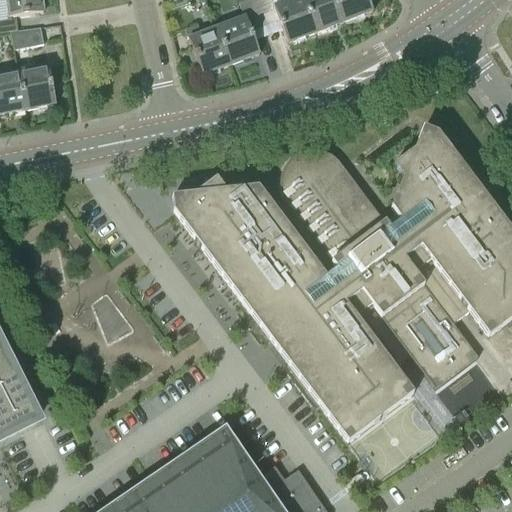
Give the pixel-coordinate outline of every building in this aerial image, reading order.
[(40,0),(3,0),(7,21),(42,16),(40,0)] [(221,29),(216,31),(230,68),(258,57),(250,34),(264,29),(253,0),(238,6),(243,20),(232,25),(231,21),(220,26),(221,29)] [(315,36),(301,0),(288,0),(285,1),(284,0),(278,0),(271,3),(269,0),(253,0),(264,29),(278,23),(287,47),(315,36)] [(343,25),(333,0),(301,0),(315,36),(343,25)] [(366,0),(333,0),(343,25),(372,14),(366,0)] [(0,23),(0,36),(17,34),(15,22),(0,23)] [(230,68),(216,31),(200,37),(196,28),(183,33),(201,79),(230,68)] [(39,32),(10,36),(14,54),(42,49),(39,32)] [(21,74),(17,75),(25,114),(55,108),(47,69),(32,72),(32,69),(21,71),(21,74)] [(0,118),(25,114),(17,75),(12,76),(12,73),(0,75),(0,118)] [(511,238),(485,202),(436,137),(422,132),(389,212),(394,218),(383,227),(339,167),(337,165),(334,162),(332,160),(329,158),(326,157),(323,156),(320,155),(317,154),(314,154),(310,154),(307,154),(304,155),(301,156),(298,157),(295,158),(292,160),(290,162),(287,165),(285,167),(283,170),(282,173),(281,176),(280,179),(279,182),(279,185),(278,188),(279,192),(279,195),(280,198),(281,201),(283,204),(272,212),(257,192),(170,201),(172,216),(287,368),(285,370),(284,373),(312,410),(315,410),(317,409),(346,447),(412,398),(392,372),(408,360),(434,394),(477,361),(451,327),(467,315),(487,341),(511,322),(511,238)] [(109,343),(131,328),(108,292),(85,307),(109,343)] [(23,400),(26,399),(10,366),(6,368),(0,354),(0,442),(35,425),(23,400)] [(323,511),(297,474),(283,483),(274,470),(258,481),(224,431),(105,511),(323,511)]
